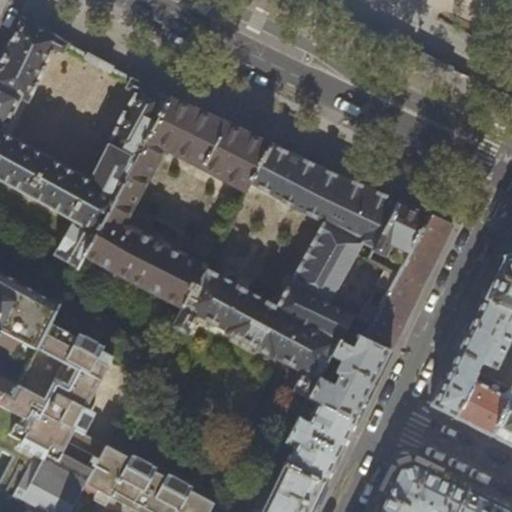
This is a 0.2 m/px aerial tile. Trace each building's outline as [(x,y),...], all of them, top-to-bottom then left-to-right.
[(168,98),(131,78),(126,87),(135,92),(86,180),(2,131),(19,98),(28,102),(54,48),(62,53),(67,44),(28,21),(26,20),(22,18),(0,64),(0,178),(73,220),(55,255),(78,267),(85,255),(168,98)] [(302,158),(296,155),(296,156),(241,131),(194,109),(168,98),(85,255),(182,306),(173,325),(188,332),(197,314),(226,329),(225,331),(271,357),(272,356),(302,372),(293,389),(308,397),(345,329),(352,314),(369,323),(402,262),(385,253),(390,244),(407,253),(429,213),(411,206),(362,185),(320,167),(320,166),(315,164),(314,166),(304,161),(301,160),(302,158)] [(407,253),(402,262),(369,323),(352,314),(345,329),(389,350),(390,348),(391,348),(405,320),(417,295),(431,267),(452,224),(446,222),(429,213),(407,253)] [(430,403),(430,404),(440,409),(454,416),(475,372),(491,380),(495,371),(495,368),(509,340),(510,340),(511,335),(511,254),(501,258),(489,282),(483,296),(448,367),(430,403)] [(0,332),(34,351),(49,323),(58,306),(0,272),(0,332)] [(0,448),(13,455),(0,481),(0,491),(36,511),(37,511),(209,511),(215,501),(106,445),(105,446),(83,434),(94,413),(85,408),(113,357),(49,323),(34,351),(28,362),(16,384),(11,394),(3,391),(0,397),(0,448)] [(356,419),(372,387),(389,350),(345,329),(308,397),(356,419)] [(0,388),(3,391),(11,394),(16,384),(0,376),(0,344),(12,351),(10,354),(28,362),(34,351),(0,332),(0,388)] [(511,360),(501,384),(510,388),(511,383),(511,360)] [(511,444),(511,389),(510,388),(501,384),(491,380),(475,372),(454,416),(486,432),(511,444)] [(286,463),(325,483),(339,453),(356,419),(308,397),(285,441),(285,442),(284,444),(288,447),(292,439),(296,442),(286,463)] [(286,463),(276,459),(247,511),(310,511),(313,506),(325,483),(286,463)] [(376,511),(455,511),(468,489),(432,472),(412,462),(398,468),(388,490),(376,511)] [(468,489),(455,511),(511,511),(491,501),(468,489)]
